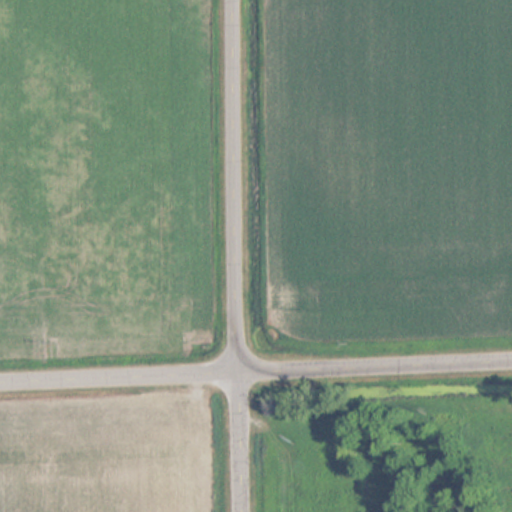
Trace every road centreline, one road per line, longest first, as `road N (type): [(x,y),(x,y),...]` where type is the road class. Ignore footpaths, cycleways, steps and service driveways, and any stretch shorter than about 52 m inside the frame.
road 1 (secondary): [(0,382),(511,360)]
road 2 (residential): [(251,511),(239,0)]
